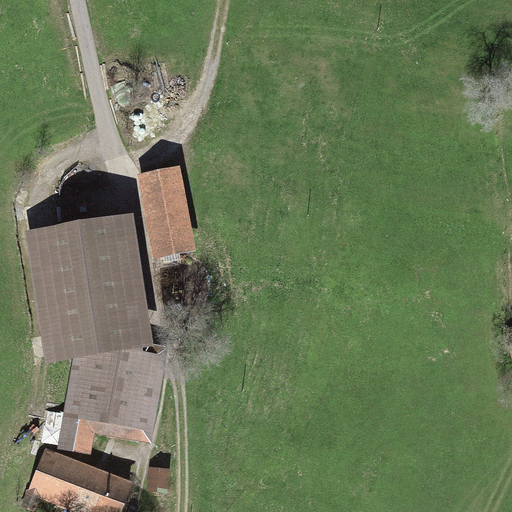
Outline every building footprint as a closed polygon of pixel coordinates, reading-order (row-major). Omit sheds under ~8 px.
[(181,183),(143,192),(161,273),(199,265),(181,183)] [(120,235),(37,243),(47,381),(82,382),(64,433),(152,450),(157,365),(120,235)] [(511,343),(498,348),(511,389),(511,343)] [(137,511),(141,505),(51,465),(32,507),(43,511),(137,511)] [(170,486),(151,485),(150,503),(169,504),(170,486)]
